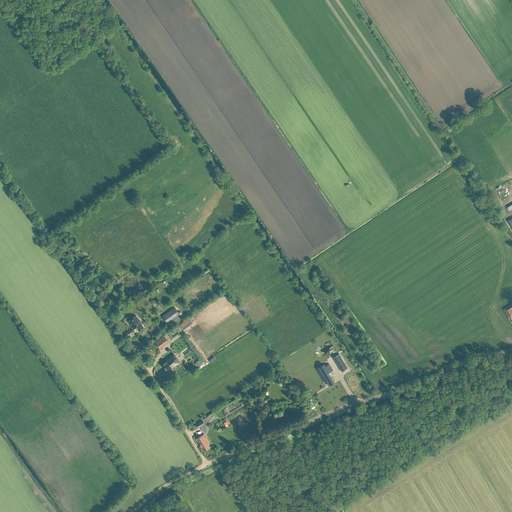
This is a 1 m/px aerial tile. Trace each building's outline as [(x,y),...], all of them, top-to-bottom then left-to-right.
[(508,317),(511,315),(511,310),(511,309),(511,308),(511,304),(511,303),(503,309),(508,317)] [(170,326),(182,317),(174,307),(162,315),(170,326)] [(142,323),(136,315),(127,321),(133,329),(136,327),(139,330),(144,327),(141,323),(142,323)] [(188,326),(184,321),(179,324),(183,330),(188,326)] [(135,334),(131,329),(126,332),(129,335),(130,334),(132,337),(135,334)] [(163,335),(154,341),(159,348),(168,342),(163,335)] [(341,371),(347,368),(339,353),(333,357),(341,371)] [(172,368),(176,365),(170,356),(166,359),(167,361),(162,364),(167,370),(171,367),(172,368)] [(323,364),(318,367),(321,372),(319,373),(322,378),(324,377),(329,385),(332,383),(330,379),(331,378),(328,372),(332,369),(331,369),(329,365),(329,364),(325,366),(323,364)] [(332,398),(340,394),(337,389),(338,389),(335,383),(327,387),(332,398)] [(208,429),(204,423),(200,426),(203,432),(208,429)] [(203,450),(210,447),(208,442),(209,442),(204,434),(196,438),(203,450)]
